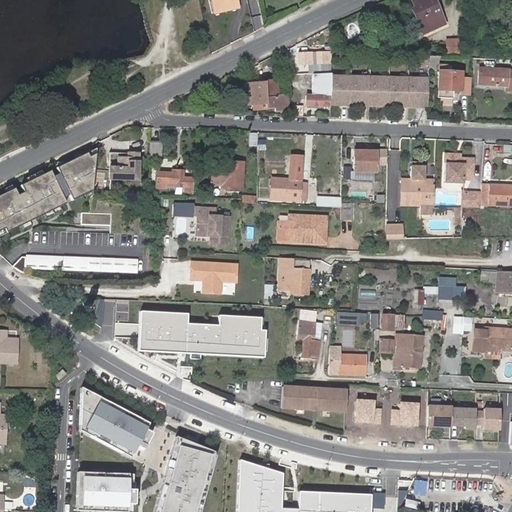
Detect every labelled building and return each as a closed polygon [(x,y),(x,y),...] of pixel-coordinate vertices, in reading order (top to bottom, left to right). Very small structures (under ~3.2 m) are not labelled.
[(234,0),(208,0),(211,10),(235,4),(234,0)] [(433,17),(436,22),(444,18),(434,0),(409,0),(411,2),(408,4),(418,24),(419,24),(433,17)] [(422,30),(436,22),(433,17),(419,24),(422,30)] [(458,40),(444,41),(446,54),(459,53),(458,40)] [(298,65),(329,63),(329,53),(297,55),(298,65)] [(429,57),(428,69),(434,69),(435,62),(440,63),(440,57),(429,57)] [(407,88),(408,80),(408,73),(402,72),(403,67),(395,66),(395,71),(397,72),(396,80),(388,79),(387,108),(406,109),(407,88)] [(511,71),(507,71),(478,69),(477,84),(506,86),(505,91),(511,91),(511,71)] [(428,81),(415,80),(415,74),(408,73),(408,80),(407,88),(406,109),(426,110),(428,81)] [(460,94),(469,95),(469,94),(470,79),(460,79),(460,74),(438,73),(438,92),(437,97),(453,98),(453,92),(459,92),(459,94),(460,94)] [(329,89),(329,106),(348,107),(349,78),(330,77),(329,89)] [(348,107),(367,108),(369,78),(349,78),(348,107)] [(387,108),(388,79),(369,78),(367,108),(387,108)] [(243,83),(243,104),(252,104),(252,109),(274,108),(274,111),(283,111),(282,96),(276,96),(276,85),(273,85),(273,82),(265,83),(243,83)] [(305,106),(329,107),(329,106),(329,89),(312,88),(312,96),(305,96),(305,106)] [(150,142),(149,158),(160,158),(161,143),(150,142)] [(353,172),(374,173),(375,152),(363,152),(363,150),(354,150),(353,172)] [(92,192),(93,151),(53,170),(57,177),(66,196),(69,203),(92,192)] [(107,153),(107,163),(117,163),(117,158),(127,159),(127,154),(107,153)] [(107,163),(107,180),(136,182),(137,154),(127,154),(127,159),(117,158),(117,163),(107,163)] [(455,157),(444,156),(443,180),(463,181),(471,181),(472,161),(459,160),(455,160),(455,157)] [(211,168),(211,174),(211,185),(221,186),(221,189),(242,189),(242,173),(243,164),(229,163),(229,169),(222,168),(211,168)] [(401,182),(401,189),(400,207),(420,207),(432,208),(433,183),(423,183),(423,169),(416,169),(409,168),(409,182),(401,182)] [(11,190),(0,195),(0,236),(27,223),(24,216),(30,214),(33,220),(63,206),(60,199),(51,180),(48,173),(17,187),(21,194),(15,197),(11,190)] [(191,178),(184,178),(176,177),(176,174),(156,173),(156,183),(174,184),(174,187),(181,187),(181,192),(191,192),(191,178)] [(66,196),(57,177),(51,180),(60,199),(66,196)] [(298,201),(299,184),(300,179),(270,178),(269,199),(273,199),(298,201)] [(511,187),(482,186),(480,210),(486,210),(487,199),(491,200),(491,205),(497,206),(511,206),(511,187)] [(480,195),(468,195),(466,209),(480,210),(480,195)] [(330,199),(316,199),(315,207),(330,208),(330,199)] [(341,204),(341,208),(341,219),(352,220),(352,204),(341,204)] [(432,208),(420,207),(420,217),(432,218),(432,208)] [(215,210),(194,208),(193,216),(197,217),(195,236),(210,237),(216,238),(216,245),(226,246),(228,219),(214,218),(215,210)] [(33,220),(30,214),(24,216),(27,223),(33,220)] [(113,214),(83,214),(83,226),(113,226),(113,214)] [(304,235),(325,236),(326,217),(288,215),(288,226),(278,226),(277,239),(287,239),(287,241),(304,242),(304,235)] [(402,228),(385,228),(384,242),(403,241),(402,228)] [(138,259),(26,254),(25,269),(138,274),(138,259)] [(291,288),(290,294),(306,294),(308,263),(292,262),(279,261),(277,278),(291,279),(291,288)] [(237,265),(191,262),(190,280),(202,281),(202,293),(220,295),(220,282),(235,283),(237,265)] [(487,283),(496,284),(496,273),(480,272),(479,273),(479,281),(487,283)] [(495,296),(511,296),(511,273),(496,273),(496,284),(496,285),(495,286),(495,296)] [(458,285),(459,276),(441,275),(439,296),(466,298),(467,285),(458,285)] [(291,279),(277,278),(277,287),(291,288),(291,279)] [(97,323),(114,325),(115,316),(126,317),(128,302),(99,299),(97,323)] [(424,318),(443,319),(444,310),(425,309),(424,318)] [(297,321),(313,324),(314,313),(298,311),(297,321)] [(259,332),(260,319),(218,316),(218,326),(186,325),(187,314),(140,312),(139,324),(115,322),(114,338),(138,340),(137,351),(262,358),(263,332),(259,332)] [(354,315),(335,314),(335,323),(353,325),(354,315)] [(389,330),(389,314),(379,314),(380,330),(389,330)] [(376,316),(368,315),(367,329),(376,329),(376,316)] [(462,336),(463,318),(452,318),(451,335),(462,336)] [(311,341),(313,324),(297,321),(294,339),(301,340),(299,359),(315,361),(318,342),(311,341)] [(320,324),(313,324),(311,341),(318,342),(320,324)] [(491,350),(500,350),(511,350),(511,329),(486,328),(486,331),(475,330),(473,351),(485,352),(485,349),(491,350)] [(2,330),(0,330),(0,359),(1,360),(1,364),(17,364),(18,342),(2,341),(3,330),(2,330)] [(5,338),(6,330),(3,330),(2,341),(18,342),(18,339),(5,338)] [(393,345),(392,355),(392,365),(393,366),(393,369),(395,369),(396,366),(418,367),(420,337),(394,335),(393,345)] [(383,344),(382,353),(382,355),(392,355),(393,345),(383,344)] [(328,349),(326,375),(363,377),(364,359),(338,357),(338,350),(328,349)] [(346,391),(281,388),(280,409),(344,412),(346,391)] [(100,398),(90,393),(88,398),(80,394),(79,426),(91,432),(88,437),(129,458),(132,454),(140,458),(154,433),(145,428),(148,424),(107,402),(105,406),(98,403),(100,398)] [(374,401),(355,400),(353,423),(379,425),(381,410),(373,409),(374,401)] [(418,404),(399,403),(399,411),(391,411),(390,426),(416,428),(418,404)] [(426,428),(451,430),(451,425),(452,409),(428,408),(426,428)] [(476,423),(476,411),(452,409),(451,425),(465,426),(465,429),(476,429),(476,423)] [(484,429),(500,430),(501,409),(485,409),(485,411),(484,423),(484,429)] [(485,411),(476,411),(476,423),(484,423),(485,411)] [(175,437),(168,461),(173,462),(165,491),(160,489),(153,511),(199,511),(203,501),(198,499),(202,484),(207,485),(211,469),(206,468),(211,451),(175,437)] [(281,474),(240,460),(237,511),(367,511),(368,496),(299,493),(298,510),(279,510),(281,474)] [(76,472),(75,506),(100,507),(100,511),(107,511),(126,511),(127,505),(134,505),(135,482),(127,482),(128,474),(102,473),(102,478),(90,478),(90,473),(76,472)]
